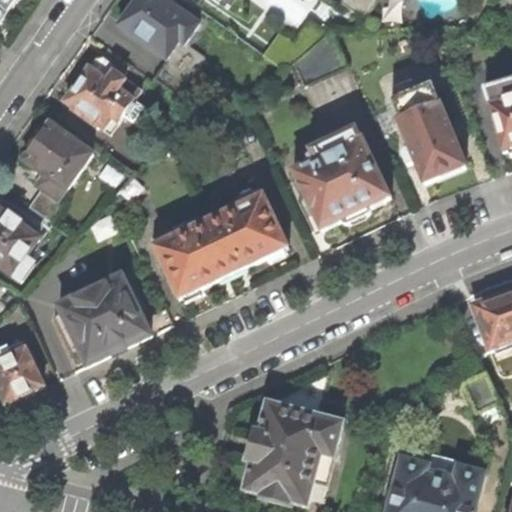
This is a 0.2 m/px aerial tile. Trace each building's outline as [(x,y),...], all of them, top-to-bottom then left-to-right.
[(0,0),(0,22),(16,0),(0,0)] [(140,0),(129,17),(121,28),(168,62),(181,43),(185,47),(200,26),(162,0),(140,0)] [(346,0),(343,5),(366,21),(380,0),(346,0)] [(311,24),(296,44),(309,54),(329,37),(311,24)] [(266,58),(286,73),(295,66),(309,54),(296,44),(282,34),(266,58)] [(334,34),(329,37),(309,54),(295,66),(306,91),(350,70),(334,34)] [(400,68),(409,94),(444,82),(436,56),(400,68)] [(74,113),(97,130),(99,128),(111,136),(141,92),(118,76),(115,73),(115,68),(104,60),(96,62),(80,84),(66,104),(75,111),(74,113)] [(511,83),(485,92),(504,156),(510,154),(511,159),(511,158),(511,83)] [(231,120),(248,112),(246,106),(224,86),(210,100),(231,120)] [(448,178),(467,170),(434,87),(393,104),(412,152),(405,155),(405,162),(411,169),(417,166),(426,188),(448,178)] [(41,191),(29,208),(52,225),(64,208),(58,203),(66,193),(67,194),(94,156),(50,125),(34,148),(23,163),(45,178),(37,188),(41,191)] [(372,212),(393,202),(364,141),(363,142),(358,131),(333,143),(338,153),(294,174),(304,196),(298,199),(304,212),(310,209),(322,235),(344,225),(346,230),(360,223),(374,217),(372,212)] [(284,253),(289,251),(264,199),(264,198),(261,191),(217,212),(221,220),(209,226),(234,277),(262,264),(269,261),(271,265),(286,258),(284,253)] [(0,268),(20,283),(33,265),(26,260),(40,241),(21,227),(22,225),(11,216),(9,219),(0,213),(0,268)] [(207,290),(234,277),(209,226),(198,231),(194,223),(152,243),(181,303),(184,301),(186,305),(202,298),(200,293),(207,290)] [(122,353),(151,339),(139,314),(140,313),(135,303),(134,304),(122,278),(100,288),(99,285),(79,295),(80,298),(59,308),(88,369),(122,353)] [(475,308),(492,354),(511,345),(511,294),(506,296),(475,308)] [(26,399),(44,391),(26,353),(13,359),(11,354),(1,359),(3,364),(0,365),(0,392),(7,408),(26,399)] [(464,386),(478,415),(500,405),(487,376),(464,386)] [(295,506),(310,510),(317,486),(329,489),(346,426),(304,414),(306,405),(301,404),(285,399),(280,398),(278,408),(270,406),(263,435),(258,433),(249,464),(254,465),(246,493),(262,497),(261,500),(277,504),(294,509),(295,506)] [(478,511),(487,477),(431,463),(430,468),(404,461),(396,492),(394,493),(391,506),(392,508),(390,511),(478,511)]
